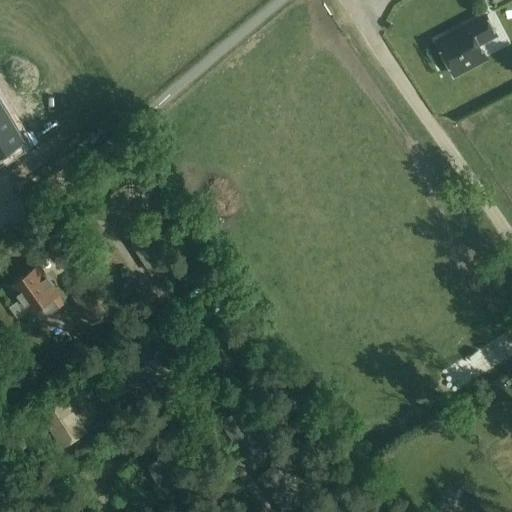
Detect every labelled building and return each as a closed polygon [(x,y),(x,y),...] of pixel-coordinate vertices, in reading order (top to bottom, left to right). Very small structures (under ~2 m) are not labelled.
[(495,34),(488,20),(485,15),(436,41),(454,75),(486,58),(478,43),(495,34)] [(0,107),(0,156),(22,144),(0,107)] [(77,245),(66,253),(76,266),(86,259),(77,245)] [(64,303),(38,265),(10,285),(12,288),(10,292),(15,298),(19,298),(30,313),(36,308),(43,318),(64,303)] [(106,312),(82,278),(69,288),(93,321),(106,312)] [(148,343),(119,360),(126,373),(132,382),(146,373),(154,386),(169,378),(148,343)] [(63,445),(86,430),(66,398),(42,413),(63,445)] [(265,433),(260,436),(255,440),(246,427),(251,423),(241,409),(223,422),(251,462),(274,446),(265,433)] [(288,432),(281,437),(288,447),(295,442),(288,432)] [(166,490),(196,470),(180,445),(150,465),(166,490)] [(361,511),(380,511),(381,511),(362,483),(328,505),(333,511),(347,511),(358,505),(361,511)] [(212,511),(223,506),(214,492),(182,511),(212,511)] [(234,497),(227,501),(232,511),(240,508),(234,497)]
